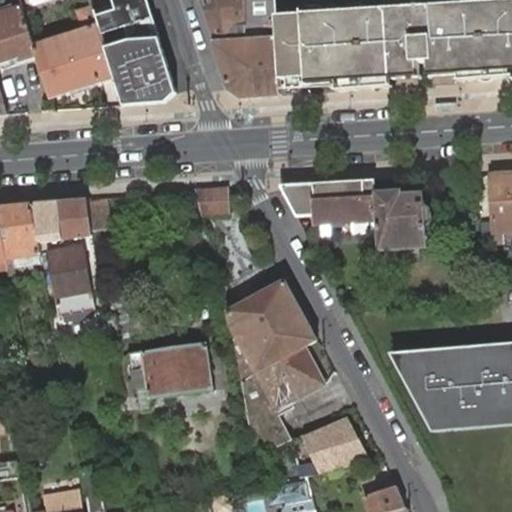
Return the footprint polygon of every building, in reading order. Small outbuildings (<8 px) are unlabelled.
[(90,0),(93,8),(99,29),(104,43),(122,37),(130,61),(112,67),(116,79),(122,97),(189,93),(165,17),(159,0),(90,0)] [(229,91),(243,100),(283,97),(282,88),(279,41),(278,18),(276,0),(200,0),(215,44),(229,91)] [(276,0),(278,18),(301,16),(299,0),(276,0)] [(511,2),(460,6),(455,1),(455,0),(388,0),(388,6),(384,11),(327,15),(320,15),(306,16),(301,16),(278,18),(279,41),(282,88),(310,86),(323,85),(332,84),(337,84),(337,89),(395,85),(394,69),(456,65),(457,82),(511,77),(511,2)] [(0,65),(12,61),(17,60),(19,65),(39,59),(36,48),(23,9),(14,12),(13,8),(0,12),(0,65)] [(36,48),(39,59),(51,99),(116,79),(112,67),(104,43),(99,29),(93,8),(80,13),(86,32),(36,48)] [(394,69),(395,85),(457,82),(456,65),(394,69)] [(0,117),(9,116),(0,88),(0,117)] [(503,233),(511,232),(511,171),(492,173),(497,244),(504,244),(503,233)] [(282,188),(298,218),(317,216),(317,225),(379,222),(377,194),(377,180),(315,184),(282,186),(282,188)] [(229,190),(198,193),(203,215),(231,212),(229,190)] [(379,222),(380,252),(408,251),(419,250),(426,250),(425,229),(430,223),(429,209),(424,205),(403,206),(402,197),(402,193),(377,194),(379,222)] [(423,196),(402,197),(403,206),(424,205),(423,196)] [(88,200),(58,203),(64,241),(93,237),(88,200)] [(108,202),(91,204),(94,228),(111,226),(108,202)] [(58,203),(34,205),(40,244),(64,241),(58,203)] [(34,205),(0,208),(0,209),(9,259),(9,260),(10,269),(16,268),(15,259),(42,255),(40,244),(34,205)] [(0,209),(0,270),(10,269),(9,260),(9,259),(0,209)] [(57,298),(71,296),(73,296),(82,294),(87,293),(88,297),(89,299),(94,299),(93,292),(85,249),(63,254),(50,256),(57,298)] [(15,259),(16,268),(25,266),(34,265),(44,264),(42,255),(15,259)] [(319,340),(286,281),(228,312),(232,328),(237,338),(239,342),(257,333),(259,338),(265,335),(269,342),(246,355),(257,374),(306,348),(319,340)] [(245,381),(257,374),(246,355),(269,342),(265,335),(259,338),(257,333),(239,342),(237,338),(234,340),(243,383),(245,381)] [(149,386),(152,401),(215,391),(208,344),(144,354),(132,356),(137,388),(140,388),(149,386)] [(511,346),(395,356),(434,430),(509,423),(508,408),(511,407),(511,346)] [(326,385),(306,348),(257,374),(245,381),(257,448),(259,457),(293,440),(286,426),(281,417),(296,408),(293,403),(301,399),(303,398),(326,385)] [(141,402),(152,401),(149,386),(140,388),(141,402)] [(58,388),(34,390),(35,398),(59,395),(58,388)] [(0,399),(0,418),(17,418),(14,399),(0,399)] [(19,416),(31,415),(29,402),(17,404),(19,416)] [(370,462),(348,421),(327,430),(308,438),(320,465),(312,469),(313,470),(286,475),(288,481),(292,481),(303,479),(324,475),(323,474),(370,462)] [(9,434),(12,450),(20,449),(17,432),(9,434)] [(372,467),(358,470),(361,482),(375,479),(372,467)] [(106,511),(99,468),(82,471),(89,507),(90,511),(106,511)] [(267,489),(271,502),(298,495),(295,482),(267,489)] [(397,511),(407,509),(398,487),(366,498),(370,511),(397,511)]
